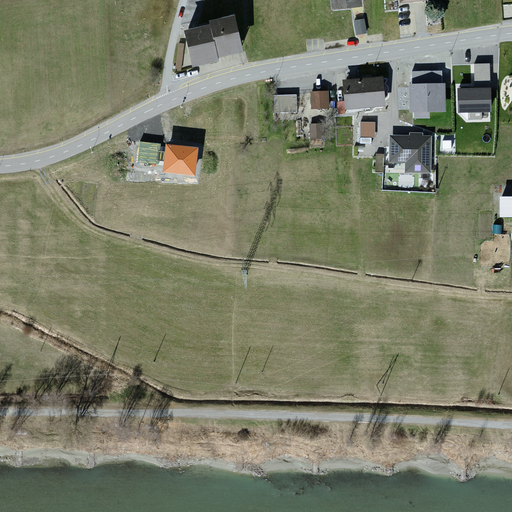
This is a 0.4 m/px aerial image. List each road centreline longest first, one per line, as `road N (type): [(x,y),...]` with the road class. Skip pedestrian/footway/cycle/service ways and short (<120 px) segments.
road 1 (track): [(511,298),(202,260),(114,236),(67,210),(30,163)]
road 2 (track): [(511,427),(0,414)]
road 3 (unclassified): [(511,36),(259,74),(171,101)]
road 4 (unclassified): [(171,101),(48,159),(0,167)]
